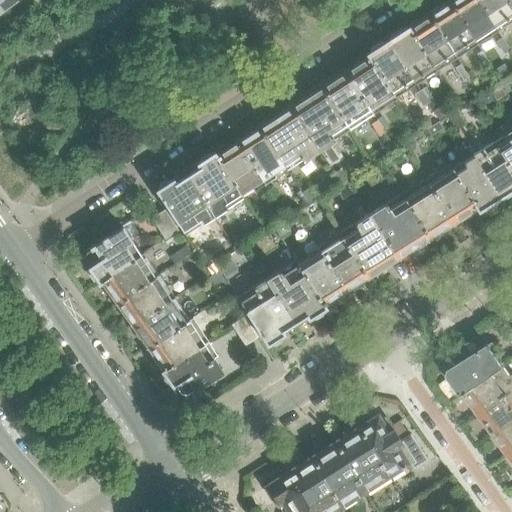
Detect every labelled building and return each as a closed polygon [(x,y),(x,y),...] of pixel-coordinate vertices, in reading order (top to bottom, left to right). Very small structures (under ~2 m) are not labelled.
[(0,0),(0,12),(16,0),(0,0)] [(477,44),(448,0),(427,13),(456,58),(477,44)] [(496,31),(476,0),(447,0),(448,0),(477,44),(496,31)] [(511,20),(511,9),(505,0),(476,0),(496,31),(511,20)] [(456,58),(427,13),(407,27),(436,71),(456,58)] [(436,71),(407,27),(387,40),(415,85),(436,71)] [(510,50),(502,38),(495,41),(504,54),(510,50)] [(415,85),(387,40),(366,53),(395,98),(415,85)] [(489,64),(481,51),(475,55),(484,67),(489,64)] [(395,99),(395,98),(366,53),(343,68),(372,114),(395,99)] [(469,77),(460,64),(454,68),(463,81),(469,77)] [(372,114),(343,68),(319,83),(349,129),(372,114)] [(349,129),(319,83),(288,104),(317,150),(322,156),(327,164),(328,166),(340,159),(329,142),(349,129)] [(433,100),(425,87),(419,91),(428,104),(433,100)] [(428,104),(419,91),(414,94),(422,107),(428,104)] [(317,150),(288,104),(257,124),(284,165),(287,170),(317,150)] [(447,114),(437,108),(432,111),(438,120),(447,114)] [(465,124),(456,110),(447,115),(456,130),(465,124)] [(388,125),(382,116),(376,120),(376,121),(382,129),(388,125)] [(382,129),(376,121),(371,124),(379,137),(385,133),(382,129)] [(430,136),(442,128),(438,121),(426,129),(430,136)] [(284,165),(257,124),(235,138),(264,184),(274,177),(272,173),(284,165)] [(511,131),(494,143),(511,171),(511,131)] [(264,184),(235,138),(213,152),(240,193),(251,186),(254,190),(264,184)] [(511,187),(511,171),(494,143),(473,156),(498,196),(511,187)] [(498,196),(473,156),(468,147),(457,155),(463,163),(453,169),(478,210),(498,196)] [(240,193),(213,152),(184,171),(215,218),(244,199),(240,193)] [(478,210),(453,169),(452,167),(440,175),(437,171),(425,178),(454,225),(478,210)] [(339,169),(333,173),(339,183),(346,179),(339,169)] [(215,218),(184,171),(155,190),(187,236),(215,218)] [(454,225),(425,178),(412,186),(415,191),(404,197),(430,240),(454,225)] [(279,195),(274,187),(268,190),(274,198),(279,195)] [(274,198),(268,190),(263,194),(268,202),(274,198)] [(430,240),(404,197),(402,193),(370,212),(399,259),(430,240)] [(164,211),(153,218),(152,218),(166,239),(177,231),(164,211)] [(399,259),(370,212),(340,232),(343,236),(341,237),(368,279),(399,259)] [(141,254),(123,227),(122,226),(90,246),(91,247),(85,251),(84,257),(90,265),(88,266),(98,281),(141,254)] [(368,279),(341,237),(332,243),(330,239),(317,247),(346,293),(368,279)] [(346,293),(317,247),(313,241),(307,244),(305,245),(304,249),(306,253),(306,254),(309,258),(298,265),(324,307),(346,293)] [(174,264),(190,253),(185,245),(169,256),(174,264)] [(114,304),(159,274),(152,263),(149,265),(141,254),(98,281),(114,304)] [(324,307),(298,265),(296,260),(266,279),(295,325),(324,307)] [(268,270),(263,262),(258,265),(263,273),(268,270)] [(219,271),(215,265),(208,270),(212,275),(219,271)] [(224,280),(219,272),(219,271),(212,275),(207,278),(215,285),(224,280)] [(130,325),(175,297),(160,274),(159,274),(114,304),(130,325)] [(295,325),(266,279),(237,297),(266,343),(295,325)] [(234,301),(229,294),(219,300),(221,304),(229,306),(234,301)] [(145,348),(189,319),(175,297),(130,325),(145,348)] [(257,336),(243,316),(232,323),(245,344),(257,336)] [(204,345),(196,333),(201,329),(193,317),(189,319),(145,348),(162,370),(204,345)] [(463,395),(504,366),(496,355),(500,353),(493,342),(450,369),(449,374),(463,395)] [(222,372),(204,345),(162,370),(172,385),(174,383),(180,392),(185,393),(191,389),(192,390),(222,372)] [(480,413),(511,390),(511,374),(510,376),(504,366),(463,395),(471,405),(475,407),(476,407),(480,413)] [(495,434),(511,421),(511,390),(480,413),(495,434)] [(406,452),(418,444),(402,419),(393,425),(391,422),(383,427),(379,420),(374,422),(372,419),(360,427),(362,430),(361,431),(388,474),(410,459),(406,452)] [(107,436),(96,420),(87,426),(98,443),(107,436)] [(510,454),(511,452),(511,421),(495,434),(510,454)] [(388,474),(361,431),(358,433),(359,434),(353,438),(349,433),(337,441),(339,445),(337,446),(364,488),(388,474)] [(364,488),(337,446),(334,448),(335,450),(329,454),(325,448),(313,457),(315,460),(313,461),(339,504),(364,488)] [(326,511),(339,504),(313,461),(311,458),(266,486),(276,503),(282,499),(290,511),(326,511)]
